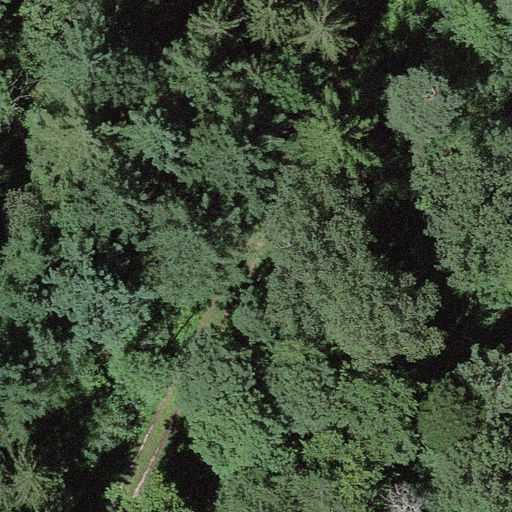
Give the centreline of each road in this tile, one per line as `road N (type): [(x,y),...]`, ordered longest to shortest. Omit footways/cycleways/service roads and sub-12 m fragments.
road 1 (track): [(423,0),(309,239),(163,511)]
road 2 (motorway): [(48,511),(0,296)]
